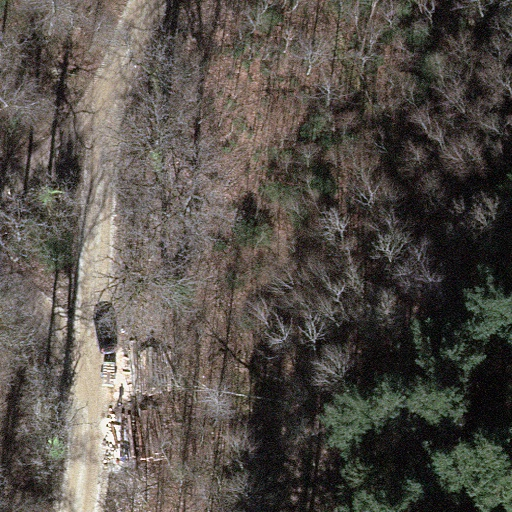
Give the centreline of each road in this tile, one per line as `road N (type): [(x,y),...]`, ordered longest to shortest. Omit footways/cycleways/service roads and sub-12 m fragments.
road 1 (track): [(119,103),(106,156),(66,511)]
road 2 (track): [(119,103),(0,195)]
